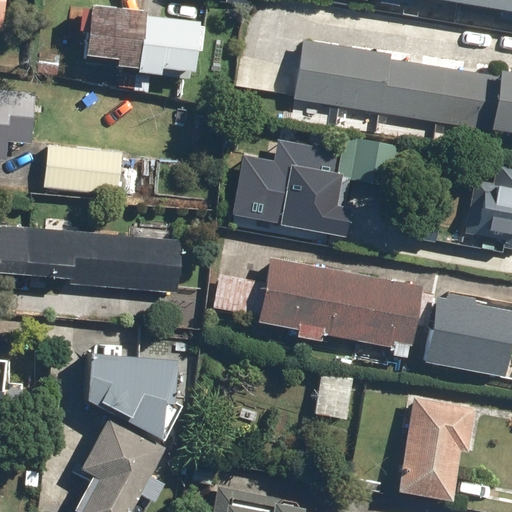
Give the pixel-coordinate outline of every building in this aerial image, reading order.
[(511,0),(447,0),(511,11),(511,0)] [(144,13),(89,6),(83,57),(138,64),(143,17),(144,13)] [(143,17),(138,64),(137,67),(191,73),(197,23),(143,17)] [(389,53),(301,39),(291,100),(483,130),(492,76),(388,59),(389,53)] [(56,55),(26,52),(24,75),(54,77),(56,55)] [(511,72),(498,70),(488,130),(511,134),(511,72)] [(33,90),(0,87),(0,153),(1,137),(29,139),(33,90)] [(119,153),(45,144),(40,187),(115,195),(119,153)] [(154,157),(137,156),(134,199),(151,200),(154,157)] [(342,176),(246,157),(235,217),(345,239),(351,209),(336,206),(342,176)] [(491,184),(474,181),(464,233),(511,242),(511,166),(495,163),(491,184)] [(36,180),(4,180),(4,195),(36,195),(36,180)] [(177,239),(0,224),(0,278),(173,293),(177,239)] [(421,287),(268,259),(256,321),(409,350),(421,287)] [(260,282),(217,273),(210,306),(253,315),(260,282)] [(497,308),(437,297),(425,361),(502,375),(508,345),(491,342),(497,308)] [(170,363),(82,356),(78,401),(158,440),(178,406),(168,402),(170,363)] [(350,377),(319,372),(311,415),(343,420),(350,377)] [(474,407),(410,396),(393,491),(449,501),(458,449),(466,450),(474,407)] [(127,511),(161,449),(104,418),(77,468),(95,478),(76,511),(127,511)] [(301,511),(302,506),(218,490),(213,511),(301,511)]
